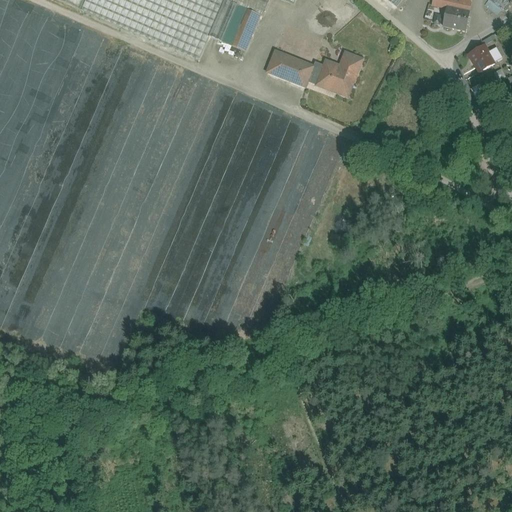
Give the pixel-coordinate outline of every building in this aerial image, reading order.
[(86,0),(55,0),(81,11),(86,0)] [(86,0),(81,11),(106,22),(115,0),(86,0)] [(115,0),(106,22),(130,32),(144,0),(115,0)] [(144,0),(130,32),(155,43),(173,0),(144,0)] [(173,0),(155,43),(179,53),(201,0),(173,0)] [(201,0),(179,53),(200,62),(210,39),(226,2),(226,0),(201,0)] [(226,0),(226,2),(237,7),(246,11),(260,17),(263,18),(270,0),(226,0)] [(403,0),(385,0),(397,8),(403,0)] [(471,4),(452,0),(434,0),(433,7),(447,10),(443,28),(444,28),(444,27),(456,29),(456,30),(466,32),(470,13),(469,12),(470,5),(471,5),(471,4)] [(511,0),(487,0),(489,1),(485,6),(497,16),(501,11),(503,13),(511,1),(511,0)] [(226,2),(210,39),(222,44),(237,7),(226,2)] [(237,7),(222,44),(231,47),(246,11),(237,7)] [(246,11),(231,47),(244,52),(253,29),(255,30),(260,17),(246,11)] [(484,48),(469,56),(479,74),(494,65),(501,60),(495,50),(491,52),(487,54),(484,48)] [(313,68),(275,53),(267,74),(306,89),(308,84),(314,68),(313,68)] [(340,68),(327,63),(325,64),(324,67),(315,63),(313,68),(314,68),(308,84),(346,98),(352,84),(353,85),(363,61),(345,54),(340,68)] [(482,88),(472,91),(476,101),(486,97),(482,88)] [(332,233),(329,240),(341,245),(344,238),(332,233)]
